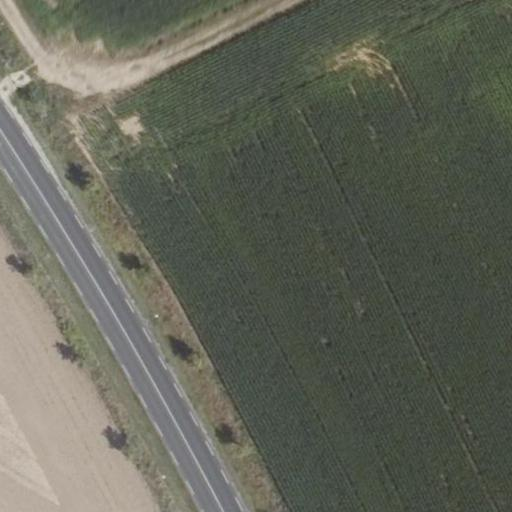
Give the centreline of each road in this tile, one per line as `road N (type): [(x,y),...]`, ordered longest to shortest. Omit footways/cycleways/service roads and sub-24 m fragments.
road 1 (primary): [(0,135),(220,511)]
road 2 (track): [(0,5),(48,72),(85,86),(273,0)]
